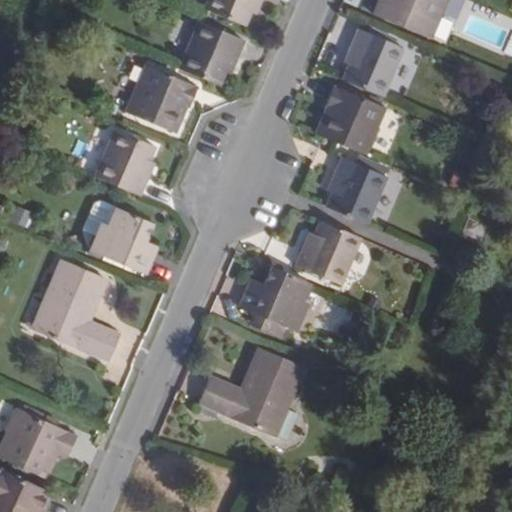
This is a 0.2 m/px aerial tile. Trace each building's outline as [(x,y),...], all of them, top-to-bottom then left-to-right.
[(208,0),(204,11),(244,28),(250,14),(251,9),(257,10),(261,0),(208,0)] [(380,0),(372,17),(429,41),(445,0),(380,0)] [(244,41),(199,22),(178,70),(218,87),(224,73),(226,69),(231,71),(244,41)] [(402,49),(357,31),(344,60),(348,62),(346,67),(341,80),(382,98),(402,49)] [(187,107),(196,87),(146,65),(125,113),(174,134),(186,107),(187,107)] [(326,105),(327,107),(314,135),(365,156),(385,108),(334,86),(326,105)] [(152,168),(147,167),(149,162),(154,147),(115,130),(93,178),(138,198),(152,168)] [(330,195),(324,208),(365,225),(386,178),(341,158),(328,187),(333,190),(330,195)] [(88,251),(145,275),(155,251),(142,245),(144,241),(151,224),(114,208),(107,226),(100,223),(88,251)] [(476,244),(484,225),(468,218),(460,237),(476,244)] [(314,235),(312,240),(307,237),(294,266),(339,285),(360,239),(320,221),(314,235)] [(155,251),(157,247),(144,241),(142,245),(155,251)] [(87,321),(104,280),(60,261),(31,329),(108,362),(119,335),(87,321)] [(263,285),(260,288),(249,283),(238,308),(256,315),(282,327),(294,332),(306,303),(300,301),(308,283),(270,267),(263,285)] [(249,283),(260,288),(263,285),(250,280),(249,283)] [(282,327),(256,315),(251,327),(277,338),(282,327)] [(259,348),(241,390),(209,377),(197,404),(274,437),(305,368),(259,348)] [(76,437),(17,409),(0,447),(0,457),(46,478),(55,456),(66,460),(76,437)] [(34,511),(44,489),(0,469),(0,470),(0,511),(34,511)] [(42,511),(51,493),(44,489),(34,511),(42,511)]
